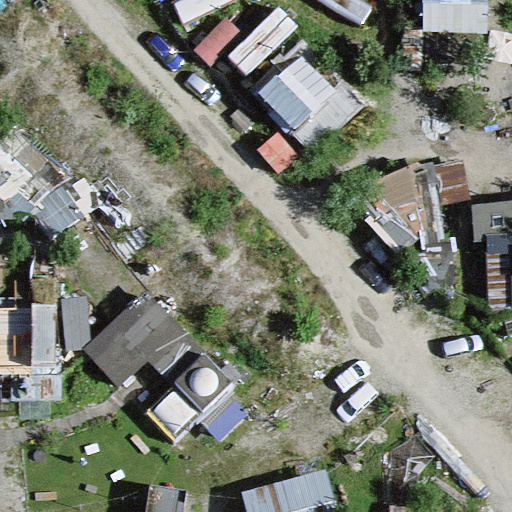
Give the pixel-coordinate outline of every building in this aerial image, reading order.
[(221,0),(184,12),(191,34),(247,15),(242,0),(221,0)] [(478,0),(410,0),(410,36),(479,36),(478,0)] [(218,64),(235,82),(290,30),(273,12),(218,64)] [(511,206),(461,211),(465,249),(511,244),(511,206)] [(511,262),(481,264),(482,310),(511,309),(511,262)] [(165,450),(227,393),(144,302),(82,358),(165,450)] [(329,511),(319,478),(233,503),(235,511),(329,511)]
